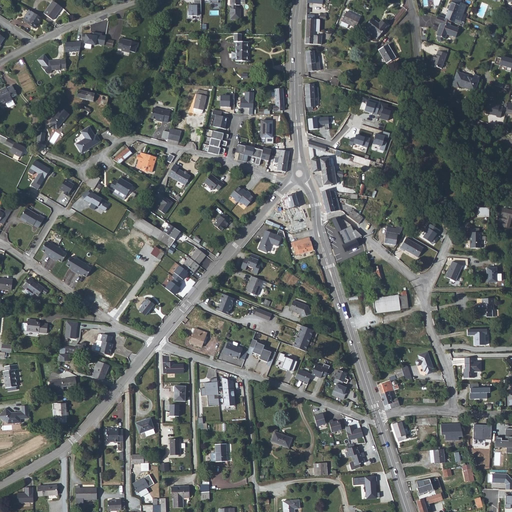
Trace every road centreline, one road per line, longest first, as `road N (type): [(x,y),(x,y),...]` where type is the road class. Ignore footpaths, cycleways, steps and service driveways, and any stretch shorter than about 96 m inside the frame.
road 1 (tertiary): [(0,485),(76,436),(155,342)]
road 2 (tertiary): [(155,342),(288,183)]
road 3 (secondary): [(315,219),(376,417)]
road 4 (unclassified): [(511,145),(427,82),(409,0)]
road 5 (residential): [(227,162),(129,139),(82,175)]
road 6 (residential): [(0,62),(142,0)]
road 7 (track): [(129,139),(176,23),(172,0)]
road 8 (residential): [(378,422),(245,374)]
road 9 (residential): [(315,219),(340,214),(425,287)]
road 10 (secondary): [(296,0),(297,137)]
road 11 (residential): [(277,490),(254,484),(245,374)]
road 12 (residential): [(425,287),(451,410)]
